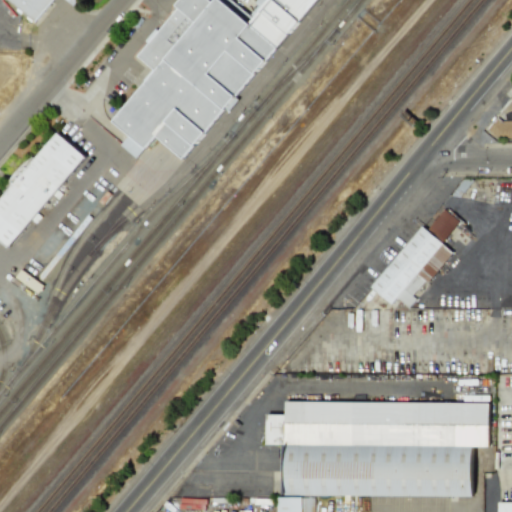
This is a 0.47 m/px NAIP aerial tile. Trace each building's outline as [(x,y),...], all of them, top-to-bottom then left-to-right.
[(79,0),(75,6),(68,0),(55,0),(37,22),(36,21),(10,0),(79,0)] [(314,0),(276,46),(181,157),(173,150),(161,140),(154,134),(143,147),(111,120),(155,69),(136,53),(176,6),(173,4),(176,0),(209,0),(212,2),(213,0),(221,0),(247,22),(265,0),(314,0)] [(511,137),(511,122),(491,122),(491,137),(511,137)] [(84,155),(53,131),(0,197),(0,240),(10,248),(84,155)] [(429,230),(447,209),(462,221),(444,243),(429,230)] [(424,226),(373,287),(394,304),(399,298),(419,274),(444,244),(445,244),(444,243),(429,230),(424,226)] [(444,244),(455,253),(430,283),(427,281),(414,297),(418,300),(411,308),(399,298),(444,244)] [(288,401),(288,415),(288,444),(475,446),(491,446),(491,403),(288,401)] [(288,444),(268,444),(268,414),(288,415),(288,444)] [(288,444),(287,495),(370,496),(474,497),(475,446),(288,444)] [(279,511),(279,497),(304,498),(304,511),(279,511)] [(304,511),(304,498),(317,498),(317,511),(304,511)] [(511,511),(501,511),(501,502),(511,502),(511,511)]
